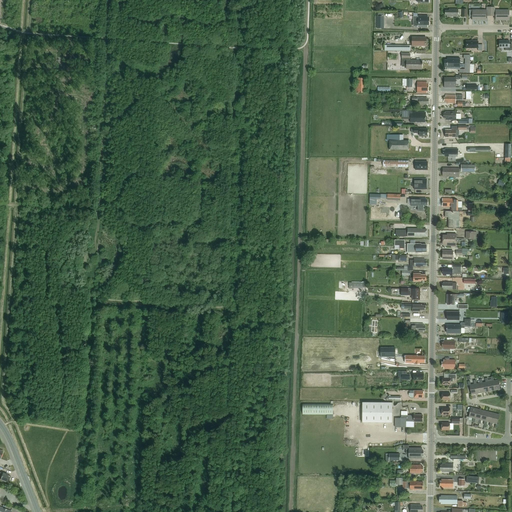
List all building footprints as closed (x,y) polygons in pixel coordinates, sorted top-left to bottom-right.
[(472,16),(472,20),(480,20),(486,20),(486,19),(487,19),(487,16),(491,16),(491,7),(487,7),(487,10),(472,10),(472,16)] [(491,7),(491,16),(494,16),(494,19),(496,19),(496,20),(501,20),(509,20),(509,10),(495,10),(495,7),(491,7)] [(428,26),(430,26),(430,18),(428,18),(428,16),(418,16),(418,19),(415,19),(414,19),(414,26),(418,26),(418,27),(428,27),(428,26)] [(426,37),(412,37),(412,46),(426,46),(426,44),(426,37)] [(466,41),(466,48),(478,48),(479,48),(479,51),(483,51),(483,45),(478,45),(478,41),(466,41)] [(500,41),(500,48),(506,48),(506,51),(511,50),(511,44),(510,45),(509,41),(500,41)] [(407,60),(407,64),(406,69),(417,69),(422,69),(422,64),(423,64),(423,63),(422,63),(422,61),(410,61),(410,54),(402,54),(402,58),(407,58),(407,60)] [(470,64),(465,64),(465,69),(460,69),(460,64),(445,64),(445,68),(447,68),(447,69),(460,69),(460,72),(470,73),(470,64)] [(356,88),(356,93),(364,93),(364,92),(366,92),(366,78),(356,78),(356,88)] [(446,86),(446,88),(456,88),(456,79),(456,78),(444,78),(444,86),(446,86)] [(429,92),(429,88),(429,84),(427,84),(427,82),(417,82),(417,93),(427,93),(427,92),(429,92)] [(446,102),(446,103),(456,103),(456,100),(463,100),(463,95),(457,95),(457,98),(456,98),(456,95),(446,95),(446,97),(444,97),(444,102),(446,102)] [(411,117),(410,122),(425,123),(425,120),(426,120),(426,118),(426,114),(419,113),(419,112),(412,112),(412,110),(402,110),(402,117),(411,117)] [(456,112),(446,112),(446,113),(444,113),(444,118),(446,118),(446,120),(456,120),(456,112)] [(409,141),(399,141),(399,135),(387,135),(387,141),(390,141),(390,150),(409,150),(409,141)] [(445,157),(458,157),(458,149),(445,149),(445,150),(443,150),(443,155),(445,155),(445,157)] [(428,162),(416,162),(416,170),(428,170),(428,162)] [(444,177),(459,177),(460,168),(443,168),(443,175),(444,175),(444,177)] [(426,200),(426,198),(416,198),(416,199),(412,199),(412,206),(418,206),(424,206),(426,206),(426,205),(427,205),(427,200),(426,200)] [(451,207),(451,208),(451,211),(462,211),(462,208),(458,208),(458,200),(454,200),(454,199),(449,199),(442,199),(442,205),(444,205),(444,206),(451,207)] [(449,220),(449,228),(456,228),(456,221),(460,221),(460,212),(445,211),(445,217),(450,218),(449,220)] [(456,234),(450,234),(449,234),(447,236),(443,236),(443,242),(442,242),(442,244),(443,245),(445,245),(445,246),(456,246),(456,234)] [(395,240),(395,246),(399,246),(399,249),(405,249),(405,240),(395,240)] [(426,252),(426,245),(421,245),(421,244),(408,244),(408,253),(422,253),(422,252),(426,252)] [(444,257),(444,259),(453,259),(453,251),(444,251),(444,253),(443,252),(443,257),(444,257)] [(413,267),(414,267),(425,268),(425,266),(427,266),(427,261),(425,261),(425,259),(414,259),(414,260),(410,260),(410,265),(410,267),(408,267),(408,270),(413,271),(413,267)] [(461,265),(453,265),(453,268),(444,268),(444,269),(442,269),(442,274),(444,274),(444,276),(452,276),(452,274),(461,274),(461,265)] [(420,289),(411,289),(411,296),(413,296),(412,300),(420,300),(420,289)] [(460,295),(447,294),(447,305),(456,305),(458,304),(458,302),(456,301),(455,301),(455,299),(457,299),(457,298),(460,298),(460,297),(464,297),(464,294),(460,294),(460,295)] [(461,325),(447,325),(447,333),(464,333),(465,327),(475,327),(475,320),(471,320),(471,319),(465,319),(464,323),(461,323),(461,325)] [(408,329),(411,329),(411,332),(423,332),(423,331),(425,331),(425,326),(423,326),(423,324),(410,324),(411,321),(403,320),(403,324),(405,324),(405,327),(408,328),(408,329)] [(380,348),(380,354),(381,357),(396,357),(395,347),(380,348)] [(419,362),(425,363),(425,357),(417,356),(406,356),(405,363),(415,363),(415,364),(419,364),(419,362)] [(455,360),(444,360),(444,362),(442,362),(442,367),(444,367),(444,369),(455,369),(455,360)] [(450,385),(450,382),(453,382),(453,378),(456,379),(456,374),(448,374),(448,378),(442,378),(442,385),(450,385)] [(493,377),(491,377),(491,379),(491,381),(493,381),(494,390),(500,389),(499,380),(494,381),(493,377)] [(487,378),(485,378),(486,382),(487,382),(489,391),(494,390),(493,381),(491,381),(488,382),(488,380),(487,378)] [(482,379),(479,380),(480,382),(480,383),(481,383),(483,393),(489,391),(487,382),(486,382),(482,383),(482,379)] [(476,380),(473,381),(474,384),(475,384),(477,394),(483,393),(481,383),(480,383),(477,384),(476,380)] [(470,381),(468,382),(468,386),(470,385),(471,395),(477,394),(475,384),(474,384),(471,385),(470,381)] [(392,423),(393,403),(362,402),(362,422),(392,423)] [(333,415),(333,404),(303,403),(303,414),(333,415)] [(471,407),(469,417),(473,418),(472,422),(475,422),(476,419),(475,418),(477,409),(471,407)] [(477,409),(475,418),(476,419),(479,419),(478,423),(480,424),(481,420),(480,420),(483,410),(477,409)] [(480,420),(481,420),(485,421),(484,425),(486,425),(487,421),(486,421),(488,412),(483,410),(480,420)] [(486,421),(487,421),(490,422),(489,426),(492,427),(493,423),(492,423),(494,413),(488,412),(486,421)] [(423,422),(423,415),(414,415),(414,416),(401,415),(401,418),(395,418),(395,427),(406,427),(406,421),(414,422),(423,422)] [(422,456),(423,456),(423,451),(422,451),(422,448),(409,448),(409,458),(422,459),(422,456)] [(400,460),(400,454),(389,454),(386,454),(386,462),(389,462),(389,460),(400,460)] [(442,470),(442,472),(453,472),(453,464),(442,464),(442,465),(440,465),(440,470),(442,470)] [(421,471),(423,471),(423,467),(421,467),(421,465),(410,465),(410,473),(421,473),(421,471)] [(0,478),(8,482),(10,476),(0,472),(0,478)] [(442,486),(442,487),(453,488),(453,480),(442,479),(442,481),(440,481),(440,486),(442,486)] [(408,488),(410,488),(410,489),(417,490),(417,489),(423,489),(423,482),(419,482),(408,481),(408,488)] [(441,502),(441,504),(457,504),(457,496),(441,496),(441,497),(440,497),(440,502),(441,502)]
